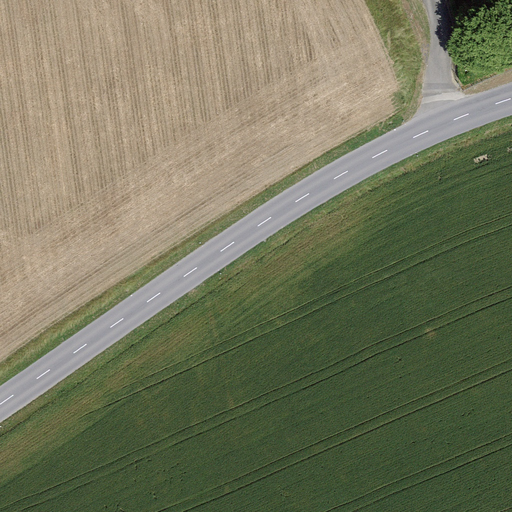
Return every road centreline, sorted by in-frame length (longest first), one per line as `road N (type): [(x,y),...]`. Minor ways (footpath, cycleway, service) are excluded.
road 1 (tertiary): [(0,404),(322,185),(511,100)]
road 2 (unknown): [(430,0),(451,124)]
